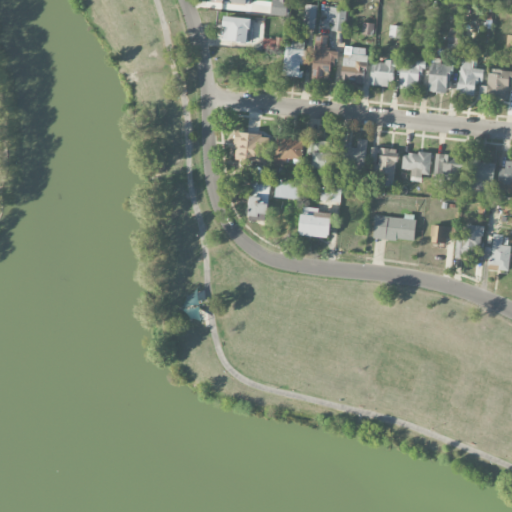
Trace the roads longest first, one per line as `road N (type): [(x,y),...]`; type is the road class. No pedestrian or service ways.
road 1 (residential): [(511,311),(417,277),(301,266),(259,253),(219,211),(209,96)]
road 2 (residential): [(511,130),(209,96)]
